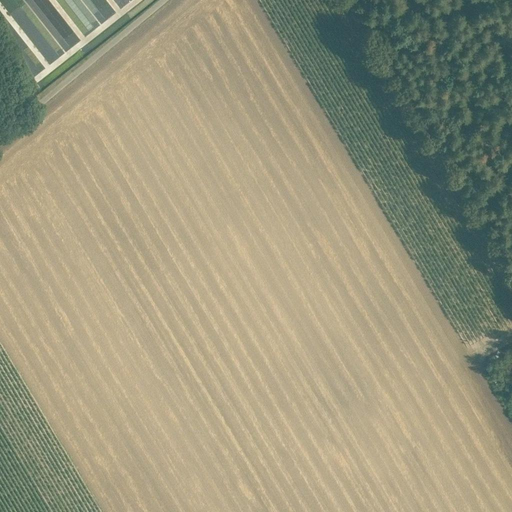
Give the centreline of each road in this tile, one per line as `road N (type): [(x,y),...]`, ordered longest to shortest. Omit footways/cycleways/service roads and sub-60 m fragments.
road 1 (track): [(511,285),(343,0)]
road 2 (unclassified): [(162,0),(0,136)]
